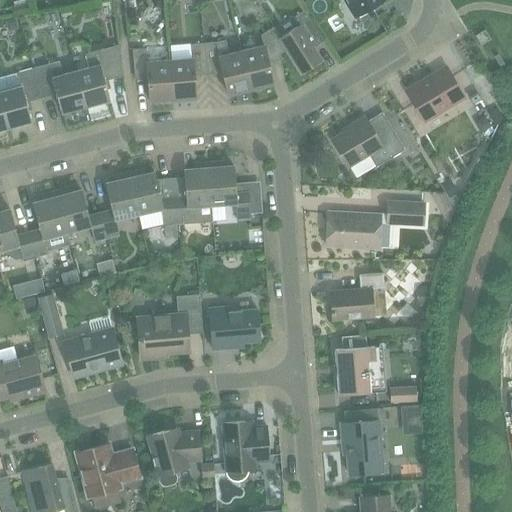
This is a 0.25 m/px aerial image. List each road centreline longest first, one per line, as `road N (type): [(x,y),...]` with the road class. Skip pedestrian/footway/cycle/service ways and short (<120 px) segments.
road 1 (residential): [(0,433),(159,392),(298,381)]
road 2 (residential): [(0,169),(130,135),(278,128)]
road 3 (residential): [(298,381),(278,128)]
road 4 (residential): [(278,128),(417,36),(429,21),(429,0)]
road 5 (residential): [(308,511),(298,381)]
